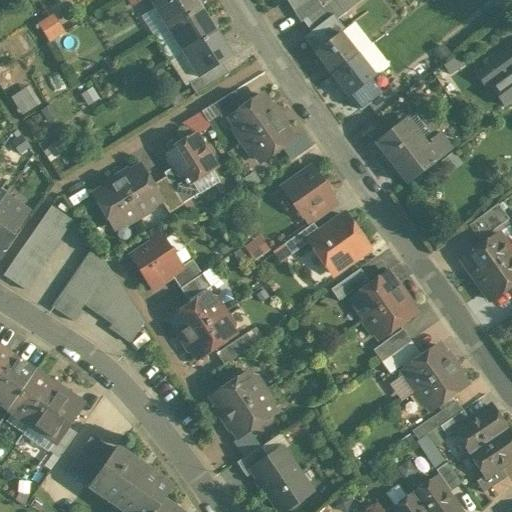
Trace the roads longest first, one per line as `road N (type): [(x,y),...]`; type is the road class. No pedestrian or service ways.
road 1 (residential): [(511,391),(236,0)]
road 2 (residential): [(222,511),(147,412),(0,299)]
